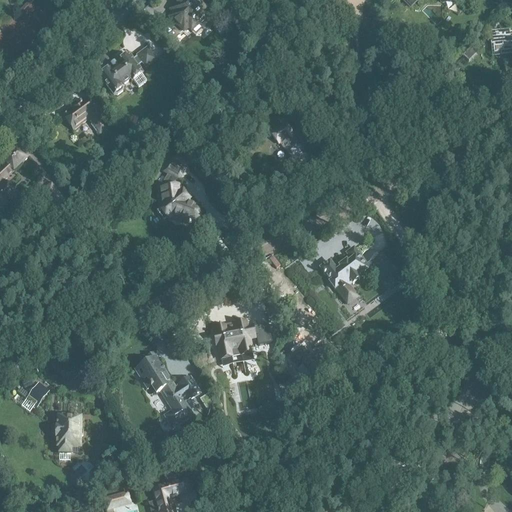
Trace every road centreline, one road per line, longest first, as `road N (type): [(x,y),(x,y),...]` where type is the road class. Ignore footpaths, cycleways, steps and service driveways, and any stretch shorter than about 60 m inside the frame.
road 1 (tertiary): [(0,382),(385,191),(511,119)]
road 2 (track): [(471,297),(235,0)]
road 3 (track): [(255,511),(467,301)]
road 4 (residential): [(0,129),(138,0)]
